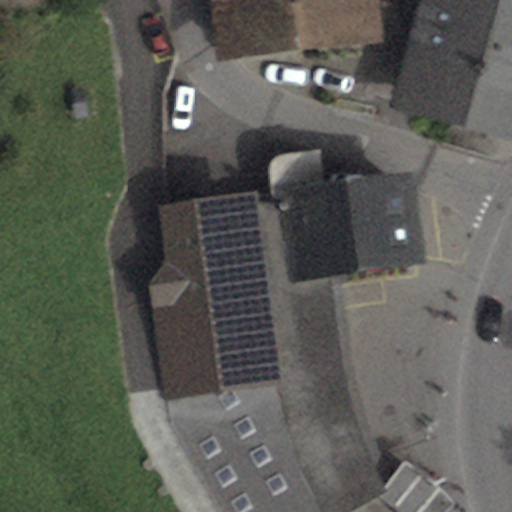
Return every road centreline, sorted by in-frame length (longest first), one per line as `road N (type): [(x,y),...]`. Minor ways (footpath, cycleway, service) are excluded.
road 1 (residential): [(511,209),(242,93),(205,63),(175,0)]
road 2 (secondary): [(511,314),(497,423),(511,503)]
